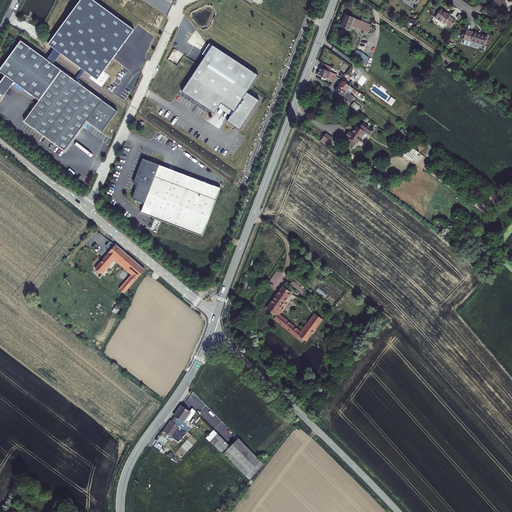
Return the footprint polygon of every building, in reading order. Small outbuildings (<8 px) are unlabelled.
[(134,31),(92,0),(80,0),(48,45),(98,80),(134,31)] [(494,7),(496,11),(507,7),(504,0),(491,0),(493,4),(495,3),(497,6),(494,7)] [(447,26),(450,28),(456,20),(450,17),(450,15),(446,13),(446,14),(440,10),(435,18),(445,24),(445,23),(448,25),(447,26)] [(360,21),(345,15),(341,26),(349,30),(351,26),(352,27),(353,26),(369,32),(371,25),(367,23),(368,20),(361,17),(360,21)] [(484,46),(487,36),(483,35),(483,36),(479,35),(479,34),(474,32),(473,33),(465,30),(463,39),(464,40),(462,44),(470,46),(471,42),(484,46)] [(359,60),(365,64),(368,57),(362,53),(366,43),(360,40),(353,56),(359,60)] [(118,111),(21,41),(0,69),(0,72),(7,77),(14,82),(39,101),(24,121),(65,151),(87,121),(102,132),(118,111)] [(202,55),(205,57),(213,46),(210,44),(202,55)] [(259,76),(213,46),(205,57),(182,92),(215,114),(221,104),(234,112),(227,122),(238,129),(242,129),(260,101),(247,93),(259,76)] [(329,81),(331,83),(332,81),(337,75),(330,72),(327,71),(329,67),(322,64),(318,75),(330,80),(329,81)] [(0,86),(0,93),(4,96),(14,82),(7,77),(0,86)] [(352,91),(357,94),(358,92),(343,81),(339,86),(350,94),(352,91)] [(351,101),(354,97),(350,94),(339,86),(335,91),(348,100),(349,99),(351,101)] [(351,106),(357,111),(360,107),(354,102),(351,106)] [(374,129),(363,122),(360,128),(356,126),(351,134),(348,132),(346,136),(350,139),(356,143),(365,131),(370,135),(374,129)] [(326,133),(321,141),(328,146),(333,139),(326,133)] [(411,161),(413,159),(416,161),(421,155),(412,147),(405,155),(411,161)] [(140,213),(201,237),(215,201),(190,191),(195,180),(143,159),(133,184),(137,185),(131,199),(144,204),(140,213)] [(220,189),(195,180),(190,191),(215,201),(220,189)] [(101,247),(90,238),(74,257),(74,258),(84,266),(88,262),(101,247)] [(109,250),(113,245),(108,240),(103,246),(109,250)] [(143,268),(114,244),(113,245),(109,250),(95,267),(100,272),(113,257),(130,271),(116,287),(123,292),(128,286),(143,268)] [(84,266),(74,258),(72,262),(81,270),(84,266)] [(280,308),(290,293),(282,287),(267,309),(277,316),(274,319),(298,339),(300,336),(306,341),(321,320),(315,315),(301,333),(278,314),(281,309),(280,308)] [(171,419),(186,431),(187,430),(193,423),(188,419),(195,410),(192,406),(190,409),(181,404),(174,414),(175,415),(171,419)] [(171,419),(170,418),(162,429),(178,440),(186,431),(171,419)] [(248,481),(261,464),(237,438),(230,446),(212,429),(205,437),(248,481)]
